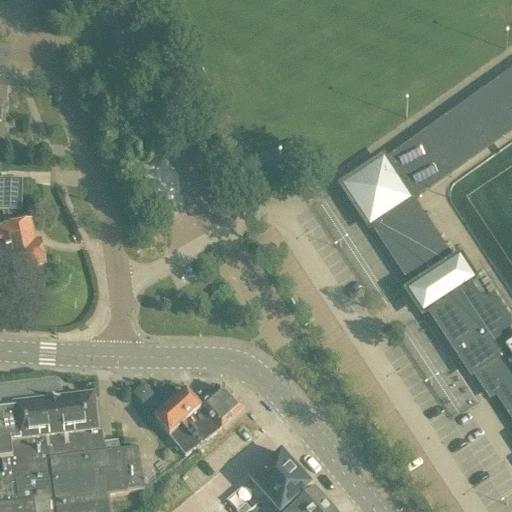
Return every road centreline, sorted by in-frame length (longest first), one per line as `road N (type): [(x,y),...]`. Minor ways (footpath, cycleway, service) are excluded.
road 1 (residential): [(118,354),(111,228),(50,55)]
road 2 (unclassified): [(300,422),(267,378),(242,363),(118,354)]
road 3 (residential): [(191,511),(300,422)]
